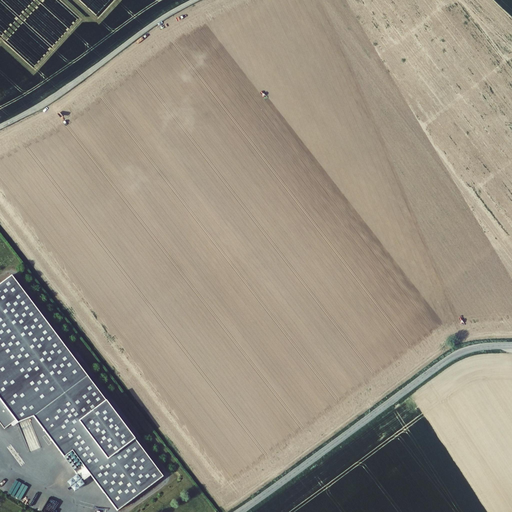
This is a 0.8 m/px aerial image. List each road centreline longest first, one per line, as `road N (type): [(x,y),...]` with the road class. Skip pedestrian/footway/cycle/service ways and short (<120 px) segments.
road 1 (tertiary): [(239,511),(440,364),(471,348),(511,345)]
road 2 (unclassified): [(194,0),(0,126)]
